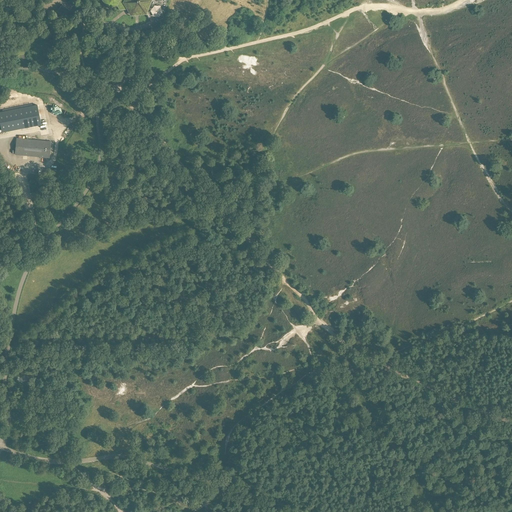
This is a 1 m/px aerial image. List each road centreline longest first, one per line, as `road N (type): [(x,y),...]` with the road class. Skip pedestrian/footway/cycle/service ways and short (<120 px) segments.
road 1 (unclassified): [(0,447),(21,281),(88,185),(101,153),(97,113),(137,59),(135,30),(103,22),(72,0)]
road 2 (track): [(301,511),(128,457),(68,462)]
road 3 (track): [(350,11),(325,64),(220,212)]
road 4 (track): [(416,11),(469,142),(511,212)]
road 5 (track): [(511,422),(364,356),(319,320)]
road 6 (track): [(376,361),(511,298)]
road 7 (track): [(130,102),(220,212)]
